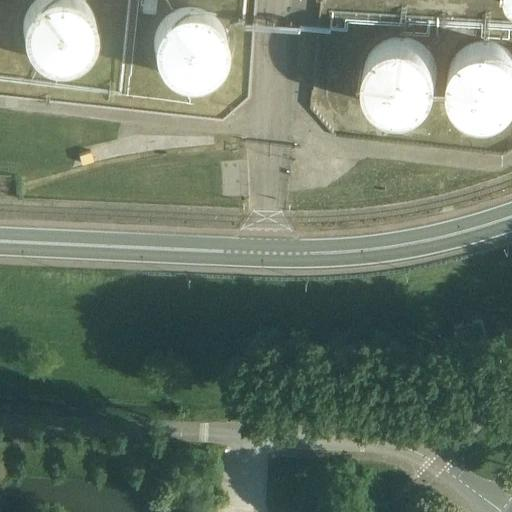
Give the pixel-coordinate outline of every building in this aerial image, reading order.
[(24,26),(24,30),(24,33),(24,37),(25,40),(27,44),(28,47),(30,50),(32,53),(34,56),(37,58),(40,60),(43,62),(46,64),(50,65),(53,66),(57,66),(60,66),(64,66),(67,66),(71,65),(74,64),(77,62),(80,60),(83,58),(86,56),(88,53),(91,50),(92,47),(94,44),(95,40),(96,37),(97,34),(97,30),(97,26),(96,23),(95,19),(94,16),(92,13),(91,10),(88,7),(86,4),(83,2),(81,0),(39,0),(37,2),(34,4),(32,7),(30,10),(28,13),(27,16),(25,19),(24,23),(24,26)] [(143,0),(142,11),(155,13),(156,0),(143,0)] [(154,39),(154,43),(154,47),(155,50),(156,54),(157,57),(158,60),(160,63),(162,66),(165,69),(167,71),(170,73),(173,75),(176,76),(180,78),(183,78),(187,79),(190,79),(194,79),(197,79),(201,78),(204,76),(207,75),(210,73),(213,71),(216,69),(218,66),(220,63),(222,60),(224,57),(225,54),(226,50),(226,47),(226,43),(226,40),(226,36),(225,33),(224,29),(222,26),(220,23),(218,20),(216,17),(213,15),(210,13),(207,11),(204,10),(201,8),(197,8),(194,7),(190,7),(187,7),(183,8),(180,8),(176,10),(173,11),(170,13),(167,15),(165,17),(162,20),(160,23),(158,26),(157,29),(156,33),(155,36),(154,39)] [(363,71),(363,74),(363,78),(363,82),(364,85),(365,89),(367,92),(369,95),(371,98),(373,101),(376,103),(379,105),(382,107),(385,109),(389,110),(392,111),(396,111),(399,111),(403,111),(407,111),(410,110),(414,108),(417,107),(420,105),(423,103),(425,101),(428,98),(430,95),(432,92),(433,89),(435,85),(436,82),(436,78),(436,74),(436,71),(436,67),(435,64),(433,60),(432,57),(430,54),(428,51),(425,48),(423,46),(420,44),(417,42),(414,40),(410,39),(407,38),(403,38),(399,38),(396,38),(392,38),(389,39),(385,40),(382,42),(379,44),(376,46),(373,48),(371,51),(369,54),(367,57),(365,60),(364,64),(363,67),(363,71)] [(450,75),(450,78),(450,82),(450,85),(451,88),(452,92),(454,95),(456,98),(458,100),(460,103),(463,105),(465,107),(468,109),(472,111),(475,112),(478,113),(482,113),(485,113),(489,113),(492,113),(495,112),(499,111),(502,109),(505,107),(508,105),(510,103),(511,100),(511,55),(510,53),(507,51),(505,49),(502,47),(499,45),(495,44),(492,43),(489,43),(485,43),(482,43),(478,43),(475,44),(472,45),(468,47),(465,49),(463,51),(460,53),(458,56),(456,58),(454,61),(452,65),(451,68),(450,71),(450,75)] [(485,336),(481,320),(481,319),(454,326),(458,342),(485,336)]
